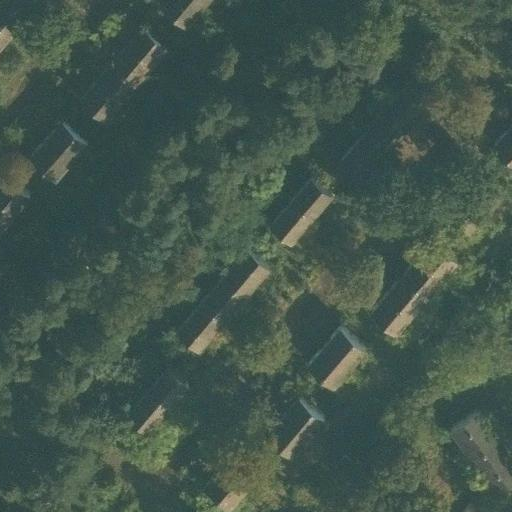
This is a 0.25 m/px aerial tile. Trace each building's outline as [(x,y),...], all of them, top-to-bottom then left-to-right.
[(33,0),(0,0),(0,6),(17,21),(35,1),(33,0)] [(202,3),(198,0),(162,0),(161,1),(186,22),(202,3)] [(449,35),(403,0),(368,0),(435,52),(449,35)] [(0,6),(0,40),(17,21),(0,6)] [(167,43),(143,22),(128,40),(152,61),(167,43)] [(152,61),(128,40),(112,59),(137,79),(152,61)] [(137,79),(112,59),(97,77),(121,97),(137,79)] [(432,92),(411,74),(393,95),(415,113),(432,92)] [(121,97),(97,77),(82,95),(106,115),(121,97)] [(415,113),(393,95),(376,116),(398,134),(415,113)] [(398,134),(376,116),(359,137),(380,155),(398,134)] [(87,137),(63,117),(47,136),(71,156),(87,137)] [(511,127),(510,125),(493,145),(511,160),(511,127)] [(71,156),(47,136),(31,155),(55,175),(71,156)] [(380,155),(359,137),(341,157),(363,175),(380,155)] [(503,190),(478,169),(462,189),(486,210),(503,190)] [(29,192),(5,171),(0,177),(0,198),(13,210),(29,192)] [(312,175),(292,198),(311,214),(331,191),(312,175)] [(486,210),(462,189),(445,208),(469,229),(486,210)] [(0,225),(13,210),(0,198),(0,225)] [(292,198),(270,224),(289,240),(311,214),(292,198)] [(457,257),(433,236),(418,254),(442,275),(457,257)] [(270,263),(249,245),(231,266),(252,284),(270,263)] [(442,275),(418,254),(402,272),(427,293),(442,275)] [(252,284),(231,266),(213,287),(234,305),(252,284)] [(427,293),(402,272),(387,290),(411,311),(427,293)] [(234,305),(213,287),(195,307),(216,325),(234,305)] [(411,311),(387,290),(371,308),(396,329),(411,311)] [(195,307),(177,328),(198,346),(216,325),(195,307)] [(366,345),(342,324),(325,343),(349,364),(366,345)] [(349,364),(325,343),(308,361),(333,383),(349,364)] [(169,363),(148,388),(167,404),(188,379),(169,363)] [(148,388),(128,412),(147,428),(167,404),(148,388)] [(324,415),(300,394),(284,413),(308,434),(324,415)] [(479,406),(451,425),(466,446),(493,427),(479,406)] [(284,413),(267,432),(291,453),(308,434),(284,413)] [(23,423),(0,449),(0,482),(39,436),(23,423)] [(493,427),(466,446),(480,467),(508,448),(493,427)] [(262,467),(238,446),(221,465),(245,486),(262,467)] [(511,453),(508,448),(480,467),(495,488),(511,476),(511,453)] [(245,486),(221,465),(204,485),(228,505),(245,486)] [(146,511),(92,467),(78,483),(112,511),(146,511)] [(487,511),(491,508),(475,496),(462,511),(487,511)]
